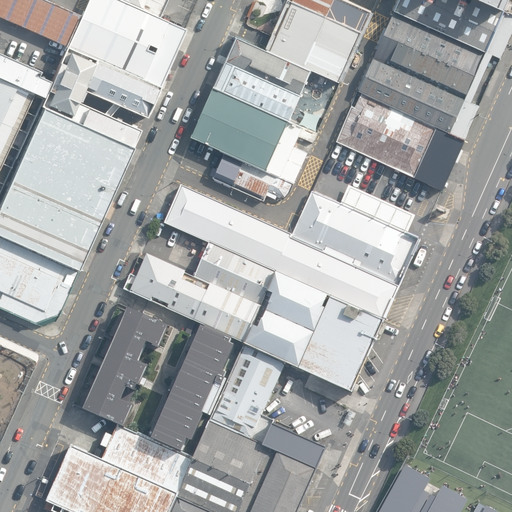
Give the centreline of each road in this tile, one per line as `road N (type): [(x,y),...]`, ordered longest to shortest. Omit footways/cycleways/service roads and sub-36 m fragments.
road 1 (secondary): [(343,511),(511,126)]
road 2 (residential): [(67,355),(225,0)]
road 3 (residential): [(0,507),(67,355)]
